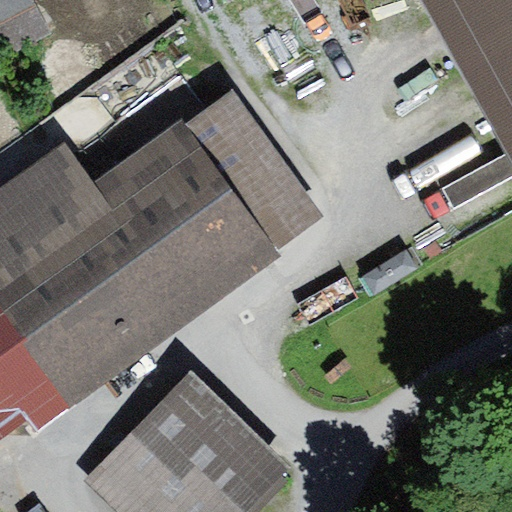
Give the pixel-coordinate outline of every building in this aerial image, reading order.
[(54,0),(0,0),(0,7),(17,42),(64,18),(54,0)] [(511,0),(427,0),(511,149),(511,0)] [(0,357),(45,419),(339,207),(248,82),(115,178),(82,132),(0,190),(0,357)] [(153,511),(262,511),(313,459),(210,361),(107,468),(153,511)] [(0,511),(11,511),(0,491),(0,511)]
